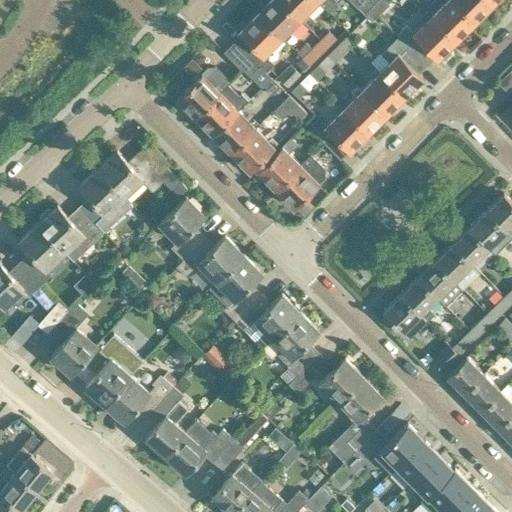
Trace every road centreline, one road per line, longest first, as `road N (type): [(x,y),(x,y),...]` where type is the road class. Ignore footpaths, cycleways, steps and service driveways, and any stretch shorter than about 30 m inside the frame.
road 1 (residential): [(293,251),(511,477)]
road 2 (residential): [(293,251),(126,86)]
road 3 (residential): [(452,98),(293,251)]
road 4 (residential): [(0,203),(126,86)]
road 5 (residential): [(107,463),(0,369)]
